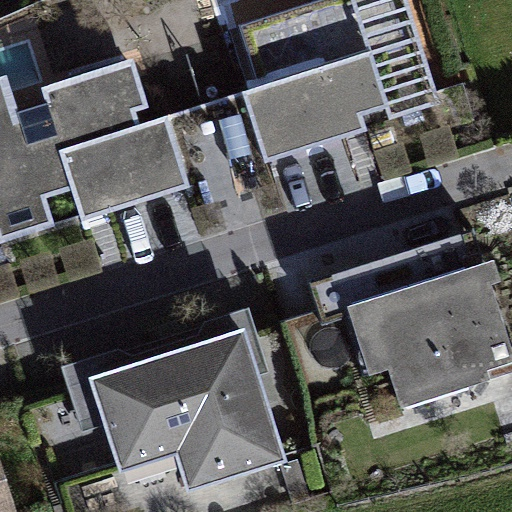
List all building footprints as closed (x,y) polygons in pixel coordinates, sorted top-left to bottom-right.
[(410,0),(329,0),(234,29),(274,162),(444,112),(410,0)] [(11,80),(0,82),(0,237),(4,250),(61,233),(51,202),(75,195),(84,226),(195,194),(172,117),(158,122),(139,57),(47,85),(55,112),(23,122),(11,80)] [(511,298),(499,253),(346,297),(381,421),(511,382),(511,298)] [(252,323),(95,366),(124,472),(180,457),(191,498),(292,470),(252,323)] [(23,511),(0,435),(0,511),(23,511)]
